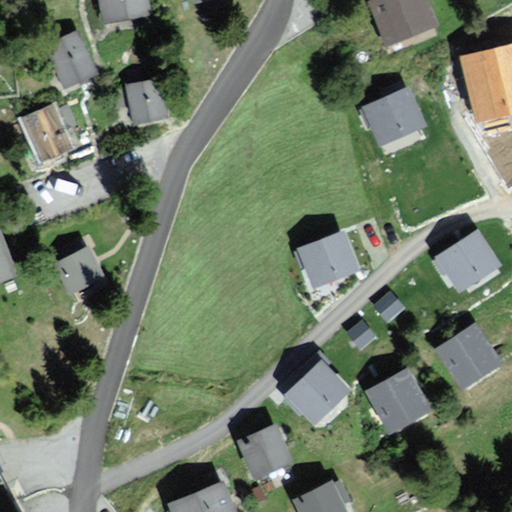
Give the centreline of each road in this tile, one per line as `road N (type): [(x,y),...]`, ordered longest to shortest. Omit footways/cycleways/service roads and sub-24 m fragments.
road 1 (residential): [(275,0),(264,40),(177,158),(85,447),(81,511)]
road 2 (track): [(138,511),(197,446),(511,238)]
